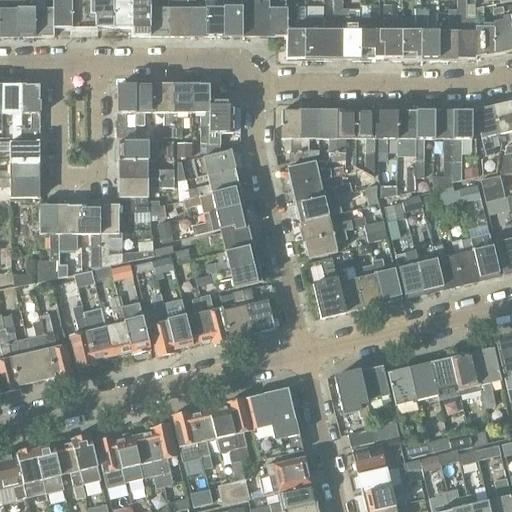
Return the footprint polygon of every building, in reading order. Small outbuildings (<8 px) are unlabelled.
[(0,0),(0,38),(14,39),(15,17),(14,0),(0,0)] [(14,0),(15,17),(14,39),(33,39),(33,17),(34,12),(23,12),(22,0),(14,0)] [(33,17),(33,39),(52,39),(52,34),(52,17),(51,0),(43,0),(43,12),(34,12),(33,17)] [(52,34),(71,33),(70,3),(71,3),(70,0),(51,0),(52,17),(52,34)] [(70,3),(71,33),(75,33),(78,31),(88,31),(87,0),(80,0),(80,3),(71,3),(70,3)] [(111,33),(110,17),(111,2),(110,0),(91,0),(92,31),(103,31),(105,33),(111,33)] [(120,0),(121,2),(111,2),(110,17),(111,33),(129,33),(129,17),(129,0),(120,0)] [(129,33),(129,39),(148,39),(148,17),(148,9),(140,9),(140,0),(129,0),(129,17),(129,33)] [(148,17),(148,39),(166,39),(166,17),(166,0),(157,0),(158,9),(148,9),(148,17)] [(166,0),(166,17),(166,39),(184,39),(184,17),(184,0),(166,0)] [(184,0),(184,17),(184,39),(203,39),(203,10),(195,9),(194,0),(184,0)] [(203,10),(203,39),(221,39),(221,17),(220,0),(212,0),(212,10),(203,10)] [(220,0),(221,17),(221,39),(239,39),(239,9),(229,9),(228,0),(220,0)] [(239,9),(239,39),(266,39),(266,17),(265,0),(244,0),(244,3),(239,3),(239,9)] [(265,0),(266,17),(266,39),(285,39),(284,20),(284,0),(265,0)] [(284,0),(284,20),(285,39),(285,61),(305,61),(304,31),(295,31),(295,20),(297,20),(296,8),(295,8),(295,0),(284,0)] [(322,31),(322,63),(330,63),(330,61),(340,61),(339,21),(339,20),(339,0),(332,0),(332,20),(331,20),(331,31),(323,31),(322,31)] [(419,0),(419,9),(419,21),(419,62),(428,62),(428,63),(438,63),(438,31),(427,31),(426,0),(419,0)] [(455,0),(455,11),(456,21),(456,62),(474,62),(474,60),(474,32),(473,18),(466,18),(465,0),(455,0)] [(358,21),(358,31),(358,63),(366,63),(366,61),(382,61),(382,46),(378,46),(378,31),(378,6),(369,7),(369,19),(358,19),(358,21)] [(400,63),(400,31),(401,19),(391,19),(391,6),(381,6),(381,31),(378,31),(378,46),(382,46),(382,61),(391,61),(391,63),(400,63)] [(502,7),(493,10),(493,16),(504,13),(502,7)] [(473,10),(473,18),(474,32),(474,60),(482,58),(483,60),(494,58),(493,24),(481,24),(482,8),(473,10)] [(408,62),(419,62),(419,21),(419,9),(411,9),(411,19),(401,19),(400,31),(400,63),(406,63),(408,62)] [(445,63),(445,61),(456,62),(456,21),(455,11),(447,11),(447,31),(438,31),(438,63),(445,63)] [(304,12),(304,31),(305,61),(313,61),(313,63),(322,63),(322,31),(323,31),(323,18),(313,18),(313,12),(304,12)] [(500,22),(493,24),(494,58),(505,55),(506,53),(511,51),(511,33),(508,17),(499,19),(500,22)] [(339,21),(340,61),(350,61),(350,63),(358,63),(358,31),(358,21),(339,21)] [(172,86),(153,87),(154,115),(163,115),(163,140),(172,140),(172,86)] [(190,86),(172,86),(172,140),(181,140),(181,115),(190,115),(190,86)] [(208,86),(190,86),(190,115),(200,115),(200,140),(209,139),(209,104),(208,86)] [(20,140),(20,87),(1,87),(1,114),(11,114),(11,140),(20,140)] [(38,87),(20,87),(20,140),(38,140),(38,117),(38,87)] [(135,115),(135,87),(116,87),(116,140),(125,140),(125,115),(135,115)] [(153,87),(135,87),(135,115),(135,140),(144,140),(144,115),(154,115),(153,87)] [(233,135),(232,104),(229,104),(228,102),(222,101),(220,104),(209,104),(209,139),(209,145),(205,146),(207,158),(219,155),(219,135),(233,135)] [(499,105),(492,107),(499,135),(511,131),(511,104),(499,107),(499,105)] [(499,135),(492,107),(483,108),(484,111),(474,113),(484,158),(492,157),(488,137),(499,135)] [(318,151),(308,151),(308,141),(318,141),(318,111),(309,111),(309,113),(299,113),(300,155),(300,162),(312,160),(318,158),(318,154),(318,151)] [(318,111),(318,141),(327,141),(327,154),(318,154),(318,158),(318,163),(336,162),(336,155),(336,113),(325,113),(323,111),(318,111)] [(355,141),(355,111),(349,111),(346,113),(336,113),(336,155),(336,162),(344,162),(344,155),(346,155),(346,141),(355,141)] [(373,173),(373,155),(373,113),(362,113),(362,111),(355,111),(355,141),(364,141),(364,168),(373,173)] [(396,142),(396,111),(390,111),(387,113),(377,113),(377,163),(387,163),(387,142),(396,142)] [(402,111),(396,111),(396,142),(405,142),(405,163),(414,163),(415,113),(404,113),(402,111)] [(433,142),(433,111),(424,111),(424,113),(415,113),(414,163),(414,168),(415,168),(415,179),(423,179),(424,142),(433,142)] [(441,111),(433,111),(433,142),(442,142),(441,178),(432,178),(432,193),(438,192),(452,188),(451,184),(451,156),(451,114),(441,114),(441,111)] [(300,162),(300,155),(299,113),(281,113),(281,141),(290,141),(290,153),(288,153),(288,165),(300,162)] [(470,114),(451,114),(451,156),(451,184),(460,182),(460,164),(461,164),(461,142),(470,142),(470,114)] [(8,162),(39,162),(39,156),(36,155),(36,144),(0,143),(0,152),(8,152),(8,162)] [(115,155),(115,162),(146,162),(155,162),(154,144),(117,144),(118,155),(115,155)] [(176,144),(176,158),(191,158),(191,144),(176,144)] [(502,157),(509,155),(511,154),(511,145),(503,148),(502,157)] [(229,153),(219,155),(207,158),(202,159),(203,168),(205,177),(235,169),(234,165),(232,164),(229,153)] [(502,157),(498,178),(511,174),(511,169),(509,155),(502,157)] [(39,169),(39,162),(8,162),(8,172),(0,171),(0,180),(36,180),(36,170),(39,169)] [(118,171),(118,181),(173,180),(173,172),(146,172),(146,162),(115,162),(115,171),(118,171)] [(288,186),(291,187),(318,181),(319,181),(344,175),(342,166),(316,172),(314,163),(287,170),(289,179),(287,181),(288,186)] [(415,193),(415,179),(415,168),(414,168),(406,168),(405,195),(415,193)] [(186,191),(188,199),(238,188),(235,178),(237,176),(235,169),(205,177),(208,186),(186,191)] [(463,180),(477,178),(477,170),(462,171),(463,180)] [(373,183),(373,181),(372,181),(354,172),(355,187),(373,183)] [(504,200),(503,199),(498,178),(479,182),(484,205),(486,204),(504,200)] [(36,191),(36,180),(0,180),(0,190),(9,190),(9,206),(31,205),(31,203),(39,203),(39,193),(36,191)] [(115,200),(116,200),(147,200),(146,190),(173,190),(173,180),(118,181),(118,191),(115,191),(115,200)] [(293,205),(335,195),(336,195),(337,196),(351,192),(349,183),(321,190),(319,181),(318,181),(291,187),(293,199),(292,201),(293,205)] [(476,185),(457,190),(457,191),(460,201),(460,202),(460,203),(479,199),(476,185)] [(375,197),(375,186),(362,189),(366,207),(377,205),(375,197)] [(379,199),(396,197),(395,187),(379,187),(379,199)] [(203,215),(213,213),(244,206),(242,198),(240,198),(238,188),(188,199),(181,201),(183,210),(200,205),(203,215)] [(452,188),(438,192),(442,207),(460,202),(460,201),(457,191),(453,192),(452,188)] [(336,195),(335,195),(293,205),(295,212),(297,214),(300,225),(327,219),(328,218),(327,217),(341,214),(337,196),(336,195)] [(435,195),(421,199),(424,208),(438,205),(435,195)] [(400,205),(403,214),(422,210),(418,196),(404,199),(401,203),(401,205),(400,205)] [(505,199),(503,199),(504,200),(486,204),(488,214),(507,210),(505,199)] [(106,205),(98,205),(98,247),(98,269),(99,269),(108,267),(109,267),(154,257),(152,251),(151,242),(137,243),(138,253),(121,255),(121,251),(107,251),(107,235),(117,235),(117,214),(147,214),(147,203),(147,200),(116,200),(117,207),(106,207),(106,205)] [(147,214),(147,218),(156,217),(156,220),(165,218),(163,206),(158,207),(158,202),(147,203),(147,214)] [(56,251),(56,205),(51,206),(49,207),(38,207),(37,284),(56,279),(56,266),(56,251)] [(62,205),(56,205),(56,251),(75,251),(75,235),(75,208),(64,207),(62,205)] [(89,207),(79,207),(79,235),(89,235),(89,269),(98,269),(98,247),(98,205),(89,205),(89,207)] [(405,223),(403,214),(400,205),(382,209),(387,227),(405,223)] [(246,224),(244,215),(246,214),(244,206),(213,213),(214,222),(191,227),(193,236),(246,224)] [(301,243),(343,233),(352,231),(349,221),(329,226),(327,219),(300,225),(301,234),(300,236),(301,243)] [(168,223),(155,226),(159,242),(160,241),(161,245),(172,243),(171,238),(172,238),(168,223)] [(364,227),(362,228),(364,236),(384,232),(381,223),(364,227)] [(222,254),(253,246),(252,241),(250,239),(247,228),(209,237),(211,247),(220,245),(222,254)] [(386,240),(384,232),(364,236),(366,245),(386,240)] [(345,241),(343,233),(301,243),(302,247),(305,249),(308,260),(335,253),(333,244),(345,241)] [(511,274),(511,240),(493,245),(501,277),(511,274)] [(479,283),(498,278),(491,248),(480,250),(478,241),(469,243),(479,283)] [(479,283),(469,243),(460,245),(462,255),(453,257),(460,287),(479,283)] [(154,258),(172,254),(170,246),(152,251),(154,257),(154,258)] [(218,274),(255,265),(253,254),(255,252),(253,246),(222,254),(215,255),(217,264),(204,266),(207,276),(218,274)] [(430,248),(431,251),(441,292),(460,287),(453,257),(444,259),(441,246),(433,248),(433,247),(430,248)] [(415,266),(422,296),(441,292),(431,251),(430,248),(412,252),(415,266)] [(187,250),(175,253),(177,265),(190,262),(187,250)] [(406,268),(397,270),(404,300),(422,296),(415,266),(412,252),(403,254),(406,268)] [(152,262),(155,275),(173,271),(170,258),(152,262)] [(326,282),(312,286),(320,321),(344,315),(334,274),(333,270),(330,258),(307,264),(310,277),(324,273),(326,282)] [(133,267),(135,275),(153,271),(151,262),(133,267)] [(381,306),(400,301),(393,271),(381,274),(378,264),(371,265),(381,306)] [(260,283),(259,282),(255,265),(218,274),(219,280),(228,278),(231,290),(260,283)] [(381,306),(371,265),(362,268),(365,278),(356,280),(363,310),(381,306)] [(66,266),(56,266),(56,279),(66,277),(66,266)] [(110,271),(111,276),(113,283),(132,279),(129,266),(110,271)] [(108,267),(91,272),(91,273),(93,281),(111,276),(110,271),(109,267),(108,267)] [(93,281),(91,273),(91,272),(72,276),(76,290),(93,286),(94,286),(93,281)] [(363,310),(356,280),(347,282),(345,272),(334,274),(344,315),(363,310)] [(13,288),(32,285),(30,275),(11,276),(13,288)] [(210,284),(209,277),(194,280),(196,288),(204,286),(210,284)] [(229,341),(222,312),(221,310),(210,312),(204,286),(196,288),(198,300),(209,343),(210,343),(210,346),(229,341)] [(104,328),(110,358),(129,353),(118,310),(112,287),(105,289),(111,312),(114,326),(104,328)] [(193,316),(184,319),(191,348),(209,343),(198,300),(196,288),(187,290),(193,316)] [(251,336),(273,331),(266,302),(253,305),(250,290),(240,292),(242,300),(243,300),(251,336)] [(175,321),(171,306),(168,294),(160,296),(163,308),(173,352),(191,348),(184,319),(175,321)] [(174,354),(173,352),(163,308),(160,296),(151,298),(158,325),(147,327),(154,359),(174,354)] [(229,341),(251,336),(243,300),(242,300),(233,302),(234,309),(222,312),(229,341)] [(138,305),(118,310),(129,353),(130,357),(149,352),(138,305)] [(67,337),(74,370),(93,365),(92,362),(82,320),(81,314),(79,307),(71,309),(77,335),(67,337)] [(82,320),(92,362),(110,358),(104,328),(100,309),(81,314),(82,320)] [(39,322),(43,337),(53,380),(54,379),(55,382),(74,378),(66,346),(54,349),(46,315),(38,317),(39,322)] [(0,316),(0,355),(1,361),(0,360),(0,395),(19,391),(18,388),(17,388),(7,346),(0,318),(1,318),(1,316),(0,316)] [(0,318),(7,346),(17,388),(18,388),(35,384),(28,355),(25,341),(16,344),(14,334),(15,334),(10,316),(1,318),(0,318)] [(28,355),(35,384),(53,380),(43,337),(39,322),(31,324),(34,339),(25,341),(28,355)] [(511,336),(500,340),(500,343),(495,344),(509,403),(511,402),(511,336)] [(481,352),(470,355),(478,392),(483,411),(494,408),(489,386),(499,383),(492,350),(488,351),(487,348),(480,349),(481,352)] [(470,355),(449,360),(458,397),(478,392),(470,355)] [(428,365),(436,397),(437,403),(458,398),(458,397),(449,360),(428,365)] [(428,365),(408,369),(415,402),(436,397),(428,365)] [(388,399),(380,368),(358,373),(365,404),(388,399)] [(415,402),(408,369),(386,375),(394,407),(415,402)] [(368,417),(365,404),(358,373),(333,379),(342,416),(358,412),(359,420),(368,417)] [(251,432),(258,463),(301,453),(287,390),(244,400),(251,432)] [(251,432),(244,400),(244,399),(225,404),(226,407),(225,407),(235,451),(238,463),(247,461),(241,434),(251,432)] [(235,451),(225,407),(209,411),(216,440),(219,455),(229,453),(231,464),(238,463),(235,451)] [(209,411),(190,415),(189,416),(205,482),(208,492),(210,502),(211,501),(215,500),(211,484),(214,484),(204,443),(216,440),(209,411)] [(189,412),(170,417),(181,463),(199,459),(189,416),(190,415),(189,412)] [(148,430),(149,434),(162,490),(172,487),(166,460),(175,458),(167,426),(148,430)] [(374,444),(385,441),(397,438),(394,426),(371,431),(374,444)] [(346,437),(349,449),(374,444),(371,431),(346,437)] [(162,490),(149,434),(132,438),(138,467),(139,467),(142,480),(151,478),(154,492),(162,490)] [(470,450),(486,446),(483,434),(467,437),(470,450)] [(69,444),(79,487),(99,482),(88,436),(69,440),(70,443),(69,444)] [(451,440),(447,441),(450,451),(451,454),(454,453),(456,453),(470,450),(467,437),(467,436),(451,440)] [(123,485),(114,442),(113,438),(93,443),(101,476),(112,473),(115,486),(123,485)] [(132,438),(114,442),(123,485),(133,482),(130,469),(138,467),(132,438)] [(397,438),(385,441),(388,453),(400,450),(397,438)] [(428,456),(450,451),(447,441),(447,440),(425,445),(428,456)] [(503,456),(511,453),(511,443),(501,446),(503,456)] [(69,444),(50,448),(57,477),(67,475),(70,488),(73,501),(75,501),(76,504),(82,503),(81,499),(82,499),(79,487),(69,444)] [(428,456),(425,445),(404,450),(406,461),(428,456)] [(351,452),(356,476),(384,470),(379,446),(351,452)] [(33,452),(43,495),(60,491),(57,477),(50,448),(34,452),(33,452)] [(475,453),(477,463),(500,457),(497,448),(475,453)] [(15,453),(25,497),(25,500),(34,498),(36,504),(45,502),(43,495),(33,452),(34,452),(34,449),(15,453)] [(25,497),(15,453),(0,456),(0,491),(12,489),(14,499),(25,497)] [(457,457),(456,453),(454,453),(451,454),(438,457),(440,466),(457,462),(456,458),(457,457)] [(459,467),(477,463),(475,453),(457,457),(456,458),(457,462),(459,467)] [(441,469),(440,466),(438,457),(418,462),(420,471),(421,474),(441,469)] [(309,486),(303,460),(266,468),(272,495),(275,494),(309,486)] [(418,462),(403,466),(406,475),(420,471),(418,462)] [(361,496),(389,489),(385,469),(384,470),(356,476),(361,496)] [(234,482),(230,483),(217,486),(221,507),(248,500),(243,480),(242,480),(234,482)] [(511,511),(511,509),(505,480),(493,483),(493,484),(482,486),(486,504),(488,511),(511,511)] [(361,496),(364,511),(378,511),(394,509),(391,498),(412,493),(410,484),(389,489),(361,496)] [(285,511),(314,505),(309,486),(275,494),(278,505),(249,511),(248,511),(285,511)] [(488,511),(486,504),(482,486),(477,488),(473,491),(474,495),(466,497),(469,509),(469,511),(488,511)] [(469,511),(469,509),(466,497),(458,499),(456,491),(446,493),(446,496),(450,511),(469,511)] [(208,492),(189,497),(190,502),(192,509),(211,505),(210,502),(208,492)] [(450,511),(446,496),(446,493),(435,496),(439,511),(450,511)] [(186,500),(167,504),(167,506),(168,506),(169,511),(175,511),(188,509),(186,500)]
